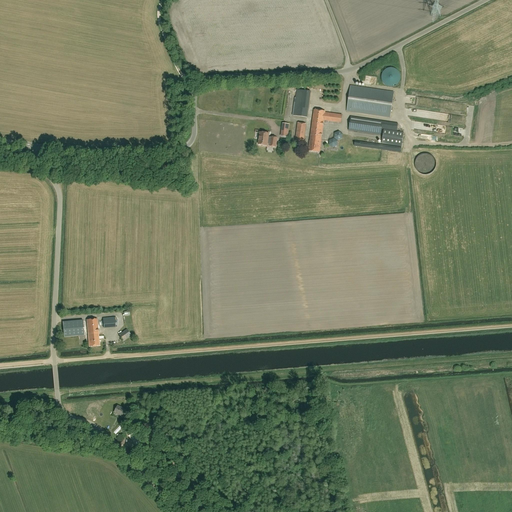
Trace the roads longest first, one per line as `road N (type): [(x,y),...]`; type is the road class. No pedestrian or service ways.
road 1 (unclassified): [(37,146),(180,149),(194,134),(194,93),(209,76),(349,69),(485,0)]
road 2 (track): [(111,356),(511,325)]
road 3 (unclassified): [(54,361),(59,200),(37,146)]
road 4 (unclassified): [(173,511),(110,435),(61,410),(54,361)]
